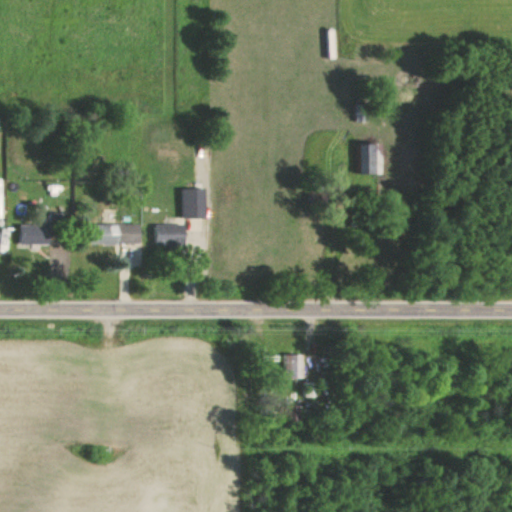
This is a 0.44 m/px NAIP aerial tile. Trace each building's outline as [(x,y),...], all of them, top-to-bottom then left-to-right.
[(373,173),(372,143),(351,143),(352,174),(373,173)] [(177,217),(201,217),(200,188),(177,188),(177,217)] [(150,243),(179,242),(178,223),(149,224),(150,243)] [(14,224),(14,244),(42,244),(42,224),(14,224)] [(135,224),(84,224),(84,243),(135,244),(135,224)] [(298,377),(298,354),(279,354),(279,377),(298,377)]
